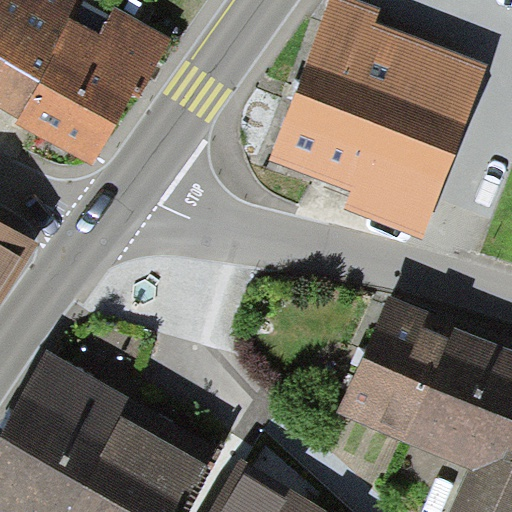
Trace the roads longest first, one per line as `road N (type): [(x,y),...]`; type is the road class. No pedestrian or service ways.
road 1 (residential): [(132,182),(196,221),(436,269),(511,297)]
road 2 (tertiary): [(259,0),(132,182)]
road 3 (tertiary): [(94,235),(0,364)]
